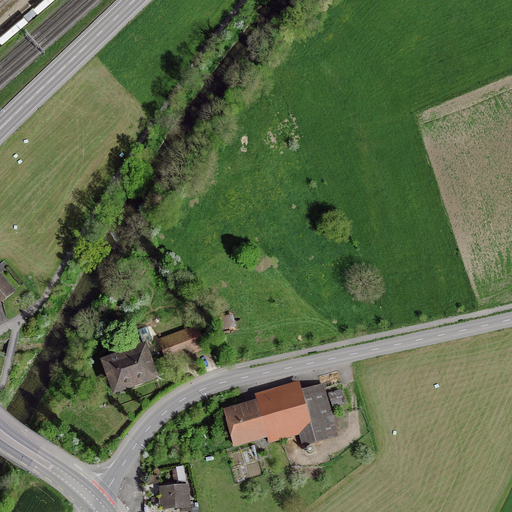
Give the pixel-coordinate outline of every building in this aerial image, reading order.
[(0,301),(11,292),(0,278),(0,301)] [(187,331),(159,342),(166,361),(202,348),(195,329),(187,331)] [(149,332),(139,336),(142,345),(153,341),(149,332)] [(103,363),(114,393),(154,378),(143,348),(128,354),(126,347),(112,353),(114,359),(103,363)] [(225,414),(225,411),(223,411),(233,445),(234,445),(234,443),(298,425),(303,444),(335,435),(321,387),(300,393),(300,392),(225,414)] [(343,403),(339,391),(328,395),(331,407),(343,403)] [(165,506),(185,504),(184,488),(162,489),(162,497),(165,497),(165,506)]
